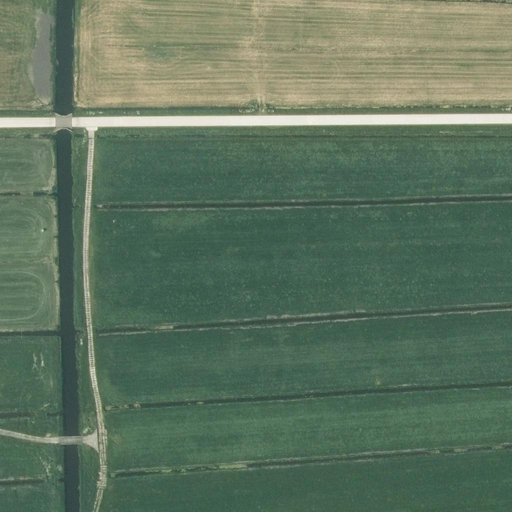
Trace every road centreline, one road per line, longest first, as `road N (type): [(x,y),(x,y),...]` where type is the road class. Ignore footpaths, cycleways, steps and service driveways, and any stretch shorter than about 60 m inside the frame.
road 1 (unclassified): [(73,121),(511,118)]
road 2 (track): [(92,122),(84,256),(101,440)]
